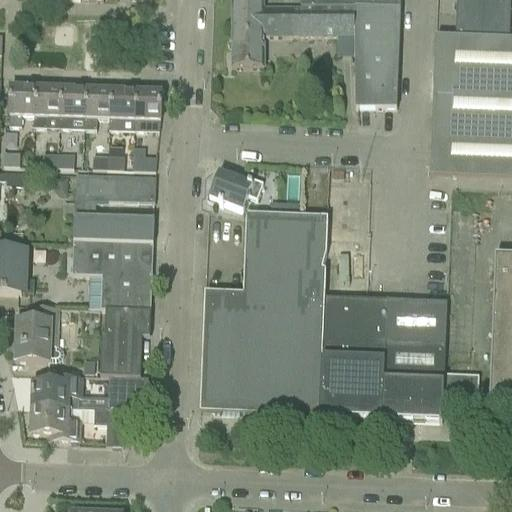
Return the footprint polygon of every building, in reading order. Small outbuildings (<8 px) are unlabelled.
[(263,42),(291,42),(291,13),(268,13),(268,7),(263,7),(263,0),(230,0),(231,42),(263,42)] [(301,0),(301,11),(354,13),(400,14),(400,0),(301,0)] [(511,0),(456,0),(455,43),(509,46),(510,0),(511,0)] [(301,13),(291,13),(291,42),(337,42),(354,42),(354,13),(301,11),(301,13)] [(400,14),(354,13),(354,62),(355,113),(396,114),(400,14)] [(263,73),(263,42),(231,42),(231,73),(263,73)] [(354,42),(337,42),(337,62),(354,62),(354,42)] [(511,45),(509,46),(455,43),(434,42),(430,183),(511,185),(511,45)] [(9,112),(8,132),(21,133),(21,121),(32,122),(34,122),(35,93),(10,92),(9,112)] [(34,122),(34,133),(45,134),(46,122),(58,123),(59,123),(60,94),(35,93),(34,122)] [(59,123),(59,134),(71,134),(71,123),(80,123),(83,124),(84,124),(85,94),(60,94),(59,123)] [(108,136),(109,136),(110,95),(85,94),(84,135),(96,135),(96,124),(108,124),(108,136)] [(109,124),(109,136),(121,136),(134,137),(134,125),(135,96),(110,95),(109,124)] [(134,125),(134,137),(146,137),(146,125),(160,126),(161,97),(135,96),(134,125)] [(133,164),(132,178),(155,178),(156,164),(144,164),(144,155),(133,154),(133,164)] [(3,159),(3,173),(19,173),(19,159),(3,159)] [(42,160),(42,174),(57,175),(58,161),(42,160)] [(58,161),(57,175),(73,175),(73,162),(58,161)] [(92,162),(92,176),(107,177),(108,163),(92,162)] [(108,163),(107,177),(123,177),(124,163),(108,163)] [(331,176),(331,184),(343,184),(343,176),(331,176)] [(0,188),(5,188),(5,193),(24,194),(24,180),(0,179),(0,188)] [(223,210),(242,217),(248,202),(256,205),(263,189),(238,180),(236,185),(219,179),(209,205),(219,209),(218,210),(222,212),(223,210)] [(75,181),(73,224),(96,225),(96,222),(97,208),(154,210),(154,209),(155,184),(75,181)] [(54,183),(53,196),(59,202),(67,203),(68,183),(54,183)] [(214,418),(320,423),(325,302),(324,302),(325,273),(322,273),(326,259),(327,222),(245,219),(242,299),(208,297),(207,318),(215,319),(215,331),(202,342),(200,383),(205,383),(204,407),(214,418)] [(73,224),(72,247),(153,250),(154,227),(154,224),(96,222),(96,225),(73,224)] [(87,315),(105,316),(150,318),(153,250),(72,247),(71,280),(88,281),(87,315)] [(0,298),(7,299),(20,299),(22,254),(0,253),(0,298)] [(511,261),(495,260),(489,409),(511,410),(511,261)] [(320,423),(382,425),(386,305),(325,302),(320,423)] [(386,305),(382,425),(441,427),(442,407),(443,379),(446,307),(386,305)] [(15,367),(49,368),(58,368),(60,367),(62,366),(63,366),(64,365),(64,364),(65,363),(65,361),(65,359),(65,357),(64,356),(63,354),(61,353),(60,353),(59,352),(56,352),(57,313),(26,313),(26,327),(16,327),(15,367)] [(99,382),(108,382),(139,384),(141,341),(139,341),(139,335),(149,335),(150,318),(105,316),(105,317),(108,317),(107,340),(101,340),(99,382)] [(83,367),(83,380),(94,381),(94,368),(83,367)] [(478,380),(443,379),(442,407),(477,409),(478,380)] [(108,387),(107,416),(123,416),(146,417),(147,384),(139,384),(108,382),(108,387)] [(32,402),(32,413),(67,415),(68,404),(80,404),(81,386),(60,385),(60,390),(32,389),(32,390),(32,398),(31,398),(31,402),(32,402)] [(67,415),(32,413),(31,439),(30,439),(30,441),(58,442),(58,447),(78,447),(79,429),(67,429),(67,415)] [(94,416),(93,431),(106,431),(106,429),(107,417),(94,416)] [(107,417),(106,429),(123,429),(123,416),(107,416),(107,417)] [(123,429),(106,429),(106,431),(105,452),(123,453),(124,429),(123,429)]
